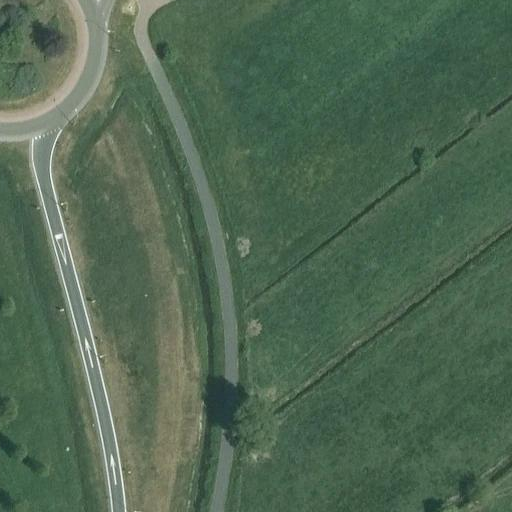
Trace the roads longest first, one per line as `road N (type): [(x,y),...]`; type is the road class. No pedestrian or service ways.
road 1 (motorway): [(116,511),(109,449),(41,176),(44,126)]
road 2 (secondary): [(44,126),(88,81),(96,49),(92,16)]
